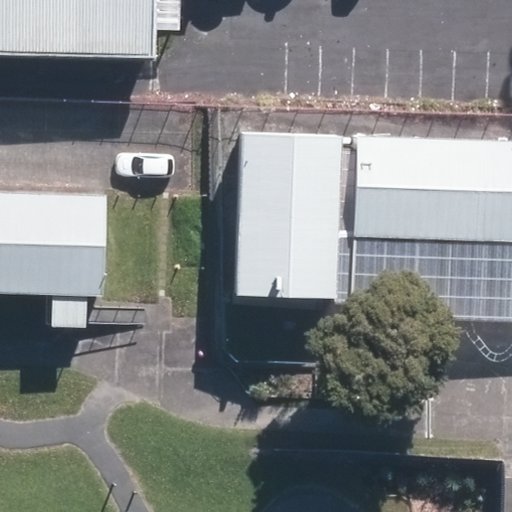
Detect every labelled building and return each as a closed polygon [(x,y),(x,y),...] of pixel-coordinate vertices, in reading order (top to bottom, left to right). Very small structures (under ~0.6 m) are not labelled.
[(0,0),(0,55),(150,59),(151,0),(0,0)] [(375,3),(281,0),(215,0),(214,31),(374,37),(375,3)] [(511,236),(511,134),(351,130),(348,232),(348,263),(380,264),(380,233),(475,236),(475,267),(508,268),(508,237),(511,236)] [(333,303),(339,139),(237,136),(230,300),(333,303)] [(111,289),(114,190),(0,186),(0,285),(60,288),(59,319),(96,321),(97,289),(111,289)]
